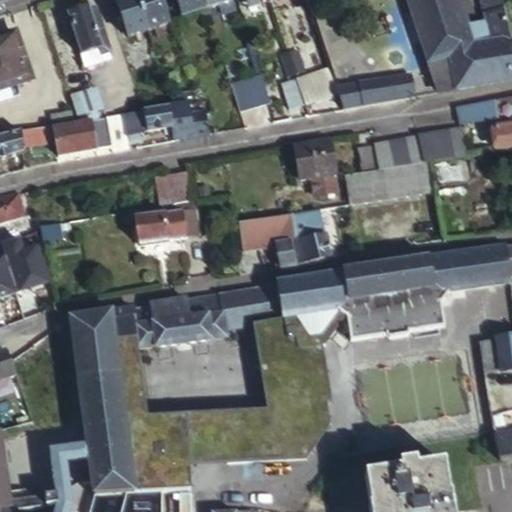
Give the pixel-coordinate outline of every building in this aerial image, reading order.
[(149,29),(139,0),(118,0),(130,35),(149,29)] [(139,0),(149,29),(169,22),(165,11),(161,0),(139,0)] [(169,0),(161,0),(165,11),(172,9),(169,0)] [(209,9),(205,0),(179,0),(185,17),(209,9)] [(232,0),(205,0),(209,9),(220,6),(223,14),(236,9),(232,0)] [(246,0),(249,9),(260,5),(257,0),(246,0)] [(458,0),(410,0),(441,93),(511,79),(511,55),(509,38),(511,37),(511,32),(510,25),(511,25),(508,8),(505,0),(482,0),(487,17),(466,24),(458,0)] [(91,9),(68,17),(82,62),(111,53),(99,14),(93,16),(91,9)] [(17,34),(0,39),(0,100),(19,94),(15,82),(31,77),(17,34)] [(292,52),(299,73),(306,71),(299,50),(292,52)] [(290,76),(299,73),(292,52),(284,56),(290,76)] [(229,70),(235,88),(243,86),(237,68),(229,70)] [(228,90),(235,88),(229,70),(222,72),(228,90)] [(343,95),(341,91),(334,70),(302,81),(310,106),(343,95)] [(165,75),(171,94),(179,91),(173,72),(165,75)] [(163,96),(171,94),(165,75),(156,78),(163,96)] [(258,108),(273,104),(263,75),(249,80),(258,108)] [(348,111),(416,98),(412,78),(341,91),(343,95),(348,111)] [(293,110),(310,106),(302,81),(286,85),(293,110)] [(97,87),(71,95),(76,113),(102,105),(97,87)] [(175,142),(210,136),(207,114),(211,113),(209,99),(202,100),(175,104),(169,105),(171,127),(172,129),(175,142)] [(458,107),(459,113),(461,123),(499,116),(496,99),(458,107)] [(125,151),(131,150),(127,137),(172,129),(171,127),(169,105),(140,110),(115,114),(125,151)] [(50,125),(70,121),(68,108),(48,111),(50,125)] [(115,153),(125,151),(115,114),(74,121),(70,121),(50,125),(20,129),(24,146),(56,142),(59,156),(113,146),(115,153)] [(511,123),(497,126),(501,150),(511,147),(511,123)] [(462,129),(462,128),(376,143),(377,145),(381,170),(432,162),(467,156),(462,129)] [(0,161),(25,153),(24,146),(20,129),(0,135),(0,161)] [(329,142),(294,148),(300,182),(311,180),(334,176),(335,175),(329,142)] [(381,170),(377,145),(361,148),(361,149),(365,173),(381,170)] [(381,170),(365,173),(347,177),(352,205),(437,189),(432,162),(381,170)] [(160,206),(193,201),(188,174),(155,180),(160,206)] [(337,192),(334,176),(311,180),(314,197),(337,192)] [(0,222),(26,214),(20,195),(0,201),(0,222)] [(201,234),(196,209),(162,215),(160,209),(151,211),(152,217),(135,220),(139,246),(201,234)] [(299,239),(324,235),(320,210),(294,215),(297,227),(299,239)] [(279,247),(282,267),(297,264),(295,252),(292,240),(287,241),(285,229),(297,227),(294,215),(238,224),(242,252),(260,249),(259,245),(277,242),(279,247)] [(63,238),(61,225),(41,229),(42,231),(44,246),(55,244),(54,239),(63,238)] [(292,240),(297,239),(299,239),(297,227),(285,229),(287,241),(292,240)] [(295,252),(297,264),(332,259),(327,234),(324,235),(299,239),(297,239),(299,252),(295,252)] [(38,241),(24,243),(27,262),(41,259),(38,241)] [(511,281),(511,275),(508,247),(375,267),(277,284),(111,314),(70,321),(89,444),(91,457),(96,494),(123,492),(194,488),(190,463),(307,452),(332,421),(328,397),(334,396),(325,343),(348,315),(352,340),(446,326),(442,301),(451,290),(511,281)] [(504,373),(511,372),(511,336),(499,339),(499,342),(504,373)] [(504,373),(499,342),(482,343),(487,375),(504,373)] [(0,379),(13,374),(4,352),(0,353),(0,379)] [(71,412),(64,359),(44,361),(51,414),(71,412)] [(373,410),(463,408),(461,362),(372,364),(373,410)] [(511,415),(492,418),(494,437),(511,434),(511,415)] [(0,511),(13,511),(13,510),(11,501),(0,429),(0,511)] [(511,434),(494,437),(494,440),(497,459),(507,458),(511,456),(511,434)] [(59,494),(11,501),(13,510),(61,504),(58,511),(71,511),(73,505),(67,461),(91,457),(89,444),(52,450),(59,494)] [(406,471),(372,477),(377,511),(454,511),(448,466),(423,470),(422,462),(405,465),(406,471)]
